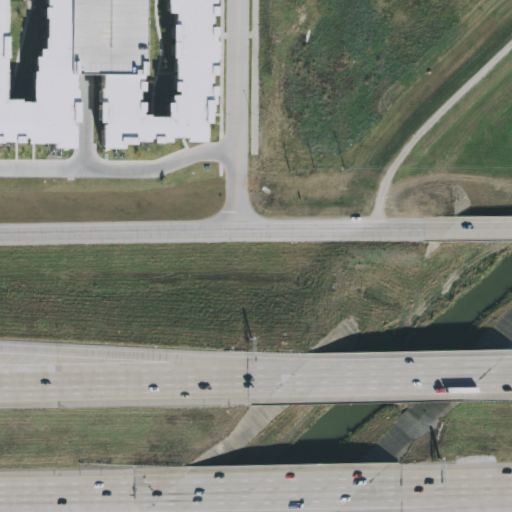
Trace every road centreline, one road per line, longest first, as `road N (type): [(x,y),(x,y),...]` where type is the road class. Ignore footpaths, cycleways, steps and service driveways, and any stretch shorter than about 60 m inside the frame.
road 1 (secondary): [(431,231),(0,237)]
road 2 (motorway): [(285,377),(0,348)]
road 3 (motorway): [(285,377),(0,388)]
road 4 (residential): [(239,234),(239,0)]
road 5 (motorway): [(485,376),(285,377)]
road 6 (motorway): [(165,495),(361,491)]
road 7 (motorway): [(0,496),(165,495)]
road 8 (motorway): [(361,491),(511,488)]
road 9 (motorway): [(364,511),(511,497)]
